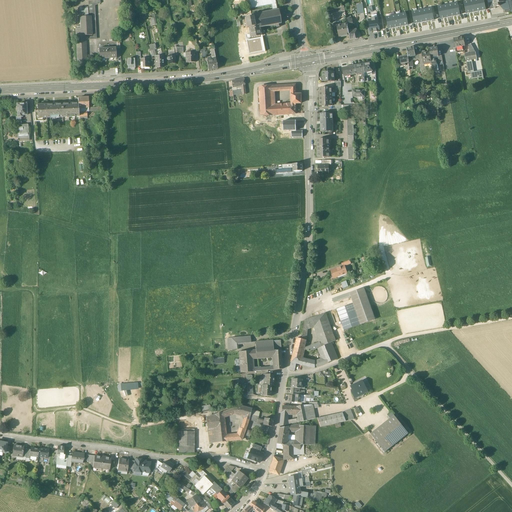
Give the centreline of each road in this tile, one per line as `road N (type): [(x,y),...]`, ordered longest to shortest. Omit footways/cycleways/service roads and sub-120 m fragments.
road 1 (residential): [(262,473),(309,243),(306,60)]
road 2 (secondary): [(0,89),(214,77),(306,60)]
road 3 (residential): [(262,473),(227,460),(0,434)]
road 4 (secondary): [(306,60),(511,22)]
road 5 (track): [(385,343),(511,486)]
road 6 (track): [(385,343),(511,317)]
